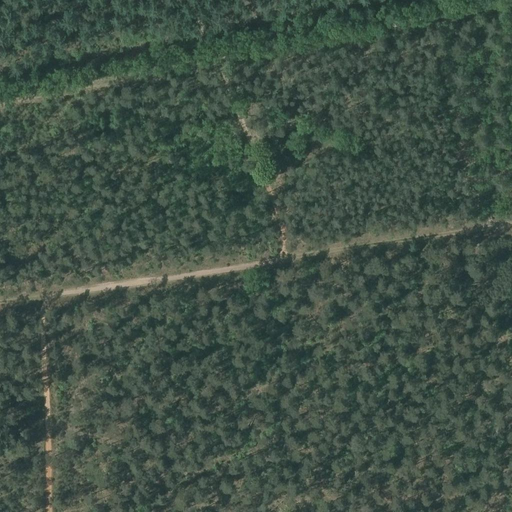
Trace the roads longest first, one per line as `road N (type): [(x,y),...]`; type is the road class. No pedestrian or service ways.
road 1 (track): [(294,258),(44,302)]
road 2 (track): [(201,25),(294,258)]
road 3 (track): [(511,226),(294,258)]
road 4 (track): [(52,511),(44,302)]
road 5 (track): [(328,0),(201,25)]
